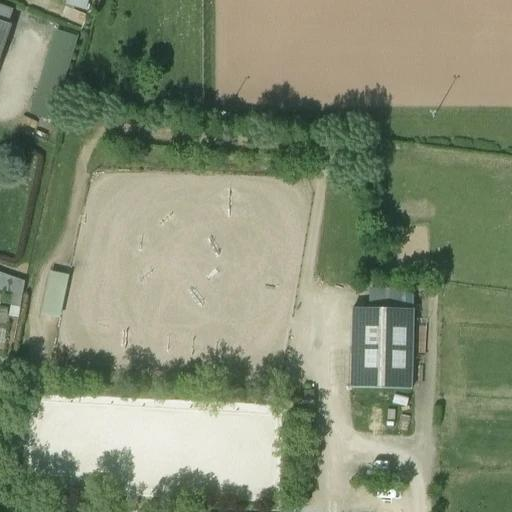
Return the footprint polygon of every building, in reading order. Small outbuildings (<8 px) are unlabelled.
[(67,0),(66,6),(85,11),(88,0),(67,0)] [(86,39),(58,30),(33,112),(61,121),(86,39)] [(67,277),(50,273),(41,315),(58,319),(67,277)] [(0,274),(0,292),(22,297),(24,283),(0,274)] [(413,311),(352,310),(350,389),(411,391),(413,311)]
